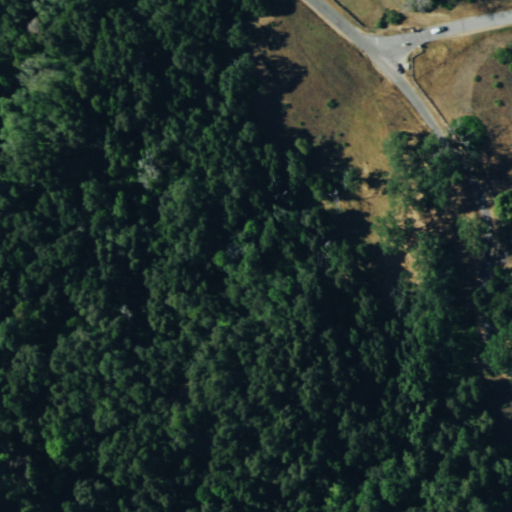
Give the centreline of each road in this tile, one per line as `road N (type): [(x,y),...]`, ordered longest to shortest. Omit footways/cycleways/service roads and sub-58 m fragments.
road 1 (tertiary): [(511,368),(489,318),(494,241),(484,194),(409,84),(322,0)]
road 2 (residential): [(511,15),(382,54)]
